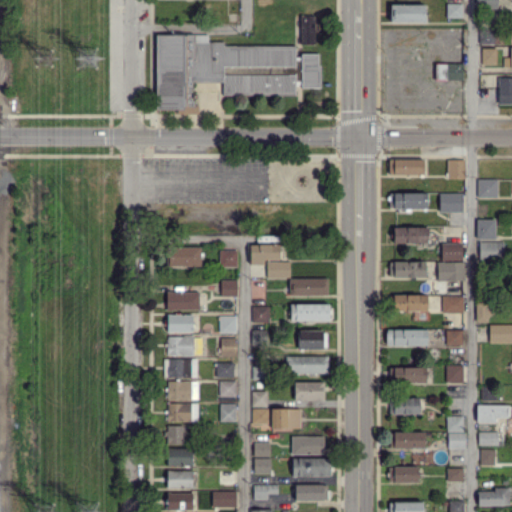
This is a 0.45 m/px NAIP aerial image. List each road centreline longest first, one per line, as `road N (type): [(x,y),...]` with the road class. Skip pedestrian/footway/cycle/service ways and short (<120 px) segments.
road 1 (tertiary): [(0,134),(511,136)]
road 2 (residential): [(132,511),(131,0)]
road 3 (secondary): [(359,235),(359,511)]
road 4 (secondary): [(359,7),(359,136)]
